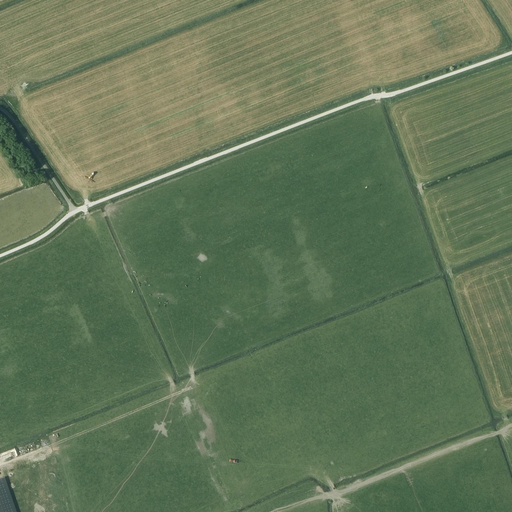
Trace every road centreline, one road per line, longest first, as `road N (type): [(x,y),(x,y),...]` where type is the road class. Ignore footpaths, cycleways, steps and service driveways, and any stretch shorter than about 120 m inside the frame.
road 1 (tertiary): [(74,211),(511,53)]
road 2 (unclassified): [(74,211),(0,110)]
